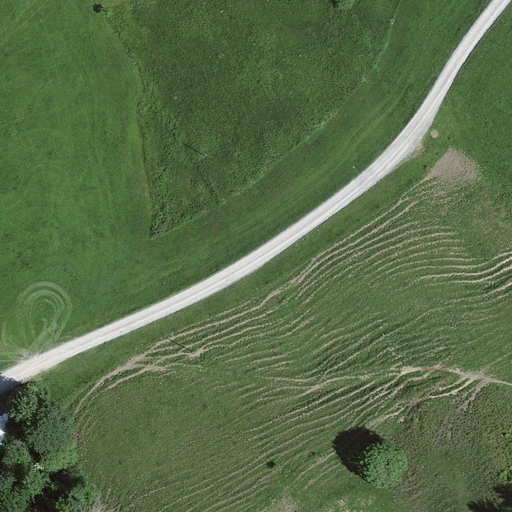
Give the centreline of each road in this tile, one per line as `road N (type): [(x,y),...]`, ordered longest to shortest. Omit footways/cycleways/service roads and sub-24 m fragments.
road 1 (track): [(0,388),(214,282),(361,182),(403,143),(502,0)]
road 2 (track): [(511,380),(412,365),(306,383),(63,357)]
